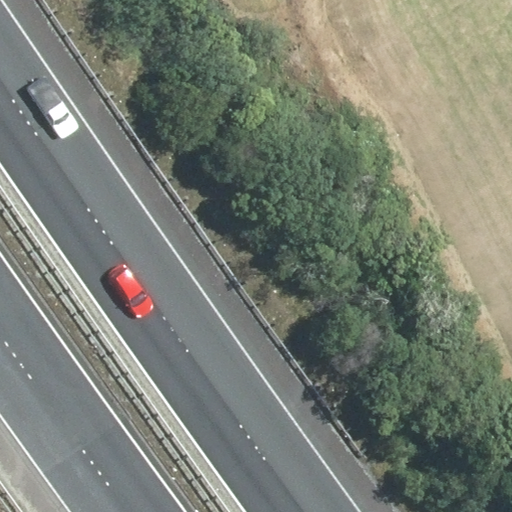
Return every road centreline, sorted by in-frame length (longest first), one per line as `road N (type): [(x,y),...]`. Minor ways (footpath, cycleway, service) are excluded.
road 1 (motorway): [(0,102),(292,511)]
road 2 (motorway): [(114,511),(0,350)]
